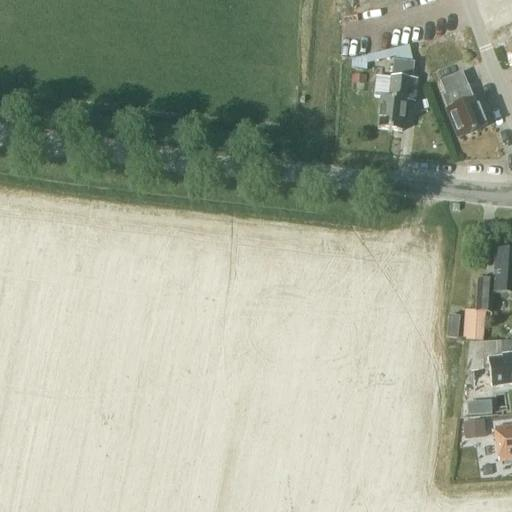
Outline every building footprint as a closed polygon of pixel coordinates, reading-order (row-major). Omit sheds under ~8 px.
[(373,98),(380,98),(377,130),(401,133),(404,102),(414,103),(416,80),(413,79),(413,62),(392,62),(391,79),(375,78),(373,98)] [(440,82),(445,95),(441,97),(446,110),(445,110),(457,139),(485,127),(473,99),(462,73),(440,82)] [(483,343),(486,314),(490,314),(492,295),(509,296),(509,301),(511,300),(511,251),(494,250),(492,281),(477,280),(475,311),(465,310),(462,341),(483,343)] [(456,340),(459,318),(448,317),(446,339),(456,340)] [(511,356),(501,358),(499,342),(469,344),(465,373),(488,370),(491,388),(511,385),(511,356)] [(482,422),(463,424),(465,440),(484,438),(482,422)] [(511,426),(493,429),(497,462),(511,460),(511,426)]
